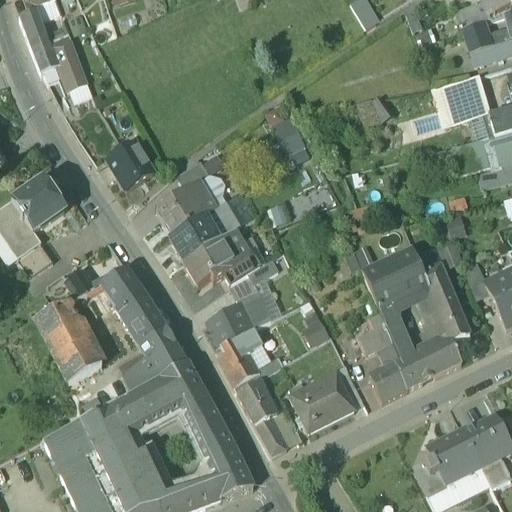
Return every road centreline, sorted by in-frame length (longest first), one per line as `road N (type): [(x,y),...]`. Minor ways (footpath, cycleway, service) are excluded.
road 1 (secondary): [(0,6),(11,50),(63,153),(178,323),(268,483)]
road 2 (residential): [(511,359),(268,483)]
